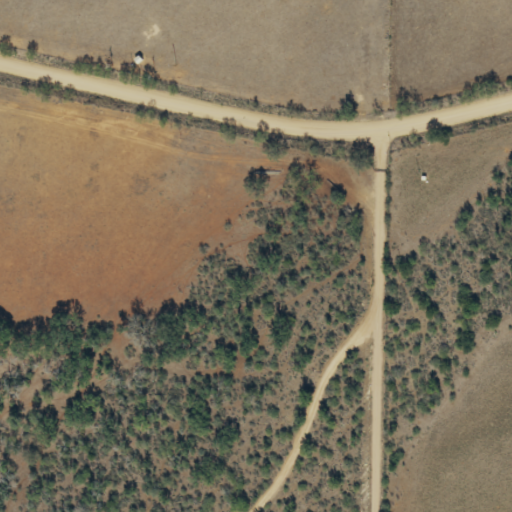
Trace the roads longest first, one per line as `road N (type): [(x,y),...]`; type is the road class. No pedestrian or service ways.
road 1 (residential): [(0,82),(129,91),(356,156),(382,133),(511,103)]
road 2 (residential): [(382,133),(381,299),(267,511)]
